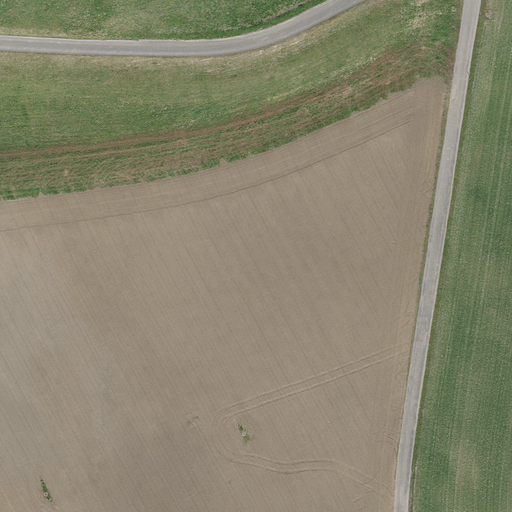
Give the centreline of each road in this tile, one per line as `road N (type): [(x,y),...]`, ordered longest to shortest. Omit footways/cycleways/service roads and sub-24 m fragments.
road 1 (unclassified): [(474,0),(406,459),(405,511)]
road 2 (track): [(349,0),(267,38),(226,47),(0,42)]
